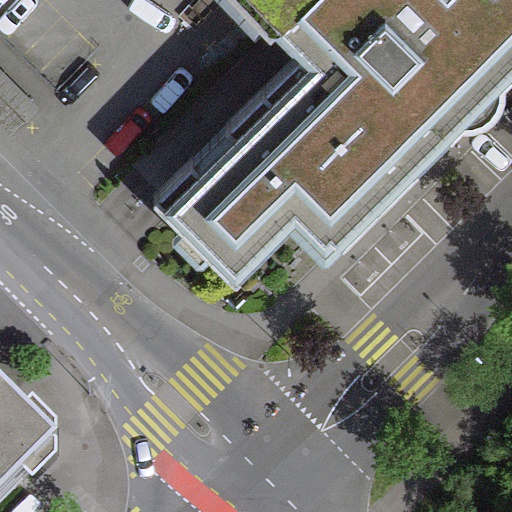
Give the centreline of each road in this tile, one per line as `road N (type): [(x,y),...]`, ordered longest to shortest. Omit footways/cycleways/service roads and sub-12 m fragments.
road 1 (residential): [(270,481),(0,231)]
road 2 (residential): [(511,236),(270,481)]
